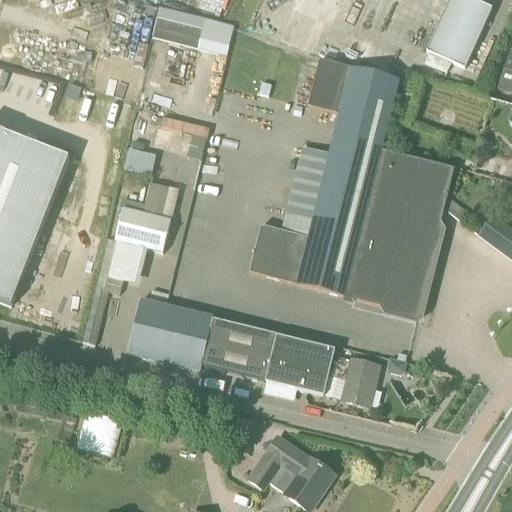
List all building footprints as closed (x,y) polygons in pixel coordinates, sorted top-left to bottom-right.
[(492,12),(466,0),(449,0),(426,55),(465,72),(492,12)] [(160,12),(153,43),(198,53),(227,60),(234,30),(221,27),(160,12)] [(511,52),(509,51),(496,92),(511,96),(511,52)] [(249,276),(417,319),(455,172),(382,154),(399,84),(320,64),(308,110),(339,118),(308,241),(261,229),(249,276)] [(207,139),(209,128),(159,120),(157,131),(207,139)] [(0,134),(0,305),(12,310),(69,162),(0,134)] [(128,154),(122,175),(149,180),(154,160),(128,154)] [(143,212),(161,217),(169,190),(151,185),(143,212)] [(123,213),(115,244),(106,281),(139,289),(149,253),(161,256),(169,225),(123,213)] [(511,263),(511,231),(494,219),(479,239),(511,263)] [(94,293),(81,346),(94,349),(107,296),(94,293)] [(202,370),(212,323),(164,310),(140,304),(127,358),(201,376),(202,370)] [(266,386),(277,339),(277,338),(212,323),(202,370),(266,386)] [(324,400),(329,380),(332,367),(335,353),(277,339),(266,386),(324,400)] [(369,411),(379,370),(351,363),(349,371),(332,367),(329,380),(346,384),(341,404),(369,411)] [(85,421),(80,450),(109,455),(115,427),(104,425),(85,421)] [(277,441),(248,484),(263,494),(268,486),(285,498),(304,511),(312,511),(334,479),(309,462),(277,441)]
